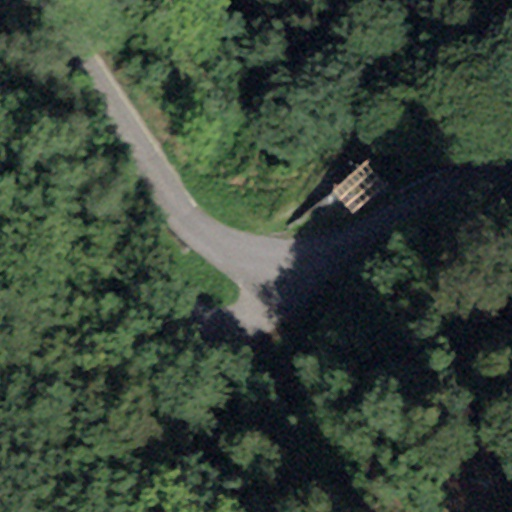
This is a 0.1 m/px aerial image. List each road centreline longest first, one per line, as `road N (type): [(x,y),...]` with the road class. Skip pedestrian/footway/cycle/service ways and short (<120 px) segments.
road 1 (unclassified): [(35,0),(173,208),(230,250),(293,261),(328,256),(449,192),(511,171)]
road 2 (track): [(0,126),(168,305),(213,319),(254,313),(293,261)]
